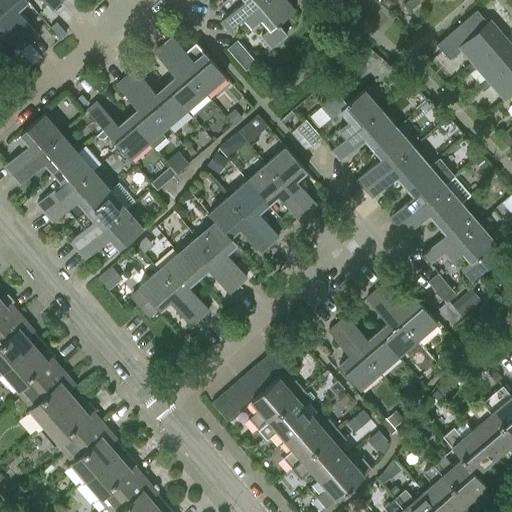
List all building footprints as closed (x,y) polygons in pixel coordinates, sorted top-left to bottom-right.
[(0,0),(0,7),(28,41),(37,33),(16,9),(26,0),(0,0)] [(245,15),(262,0),(243,0),(221,19),(229,29),(245,15)] [(277,21),(294,6),(288,0),(262,0),(245,15),(253,24),(262,17),(270,27),(262,34),(271,45),(287,32),(277,21)] [(408,9),(418,0),(405,0),(403,2),(408,9)] [(28,41),(0,7),(0,28),(19,49),(29,41),(28,41)] [(489,18),(487,20),(476,8),(436,42),(449,57),(460,47),(471,59),(502,33),(489,18)] [(60,26),(54,32),(59,38),(66,32),(60,26)] [(486,77),(511,54),(511,44),(502,33),(471,59),(463,65),(468,71),(475,64),(486,77)] [(195,40),(184,49),(172,35),(163,43),(205,91),(224,74),(195,40)] [(246,67),(255,59),(238,38),(228,46),(246,67)] [(185,107),(205,91),(163,43),(154,51),(175,75),(165,83),(185,107)] [(511,89),(511,54),(486,77),(479,83),(483,88),(490,81),(504,97),(511,90),(511,89)] [(165,83),(156,91),(135,67),(125,75),(167,123),(185,107),(165,83)] [(160,129),(167,123),(125,75),(116,83),(137,107),(127,116),(147,140),(148,139),(156,148),(168,138),(160,129)] [(347,135),(380,107),(363,87),(346,102),(337,91),(321,105),(332,117),(341,110),(348,119),(340,126),(347,134),(347,135)] [(127,116),(117,124),(97,100),(87,108),(128,156),(147,140),(127,116)] [(426,100),(419,106),(423,111),(429,105),(426,100)] [(233,123),(241,116),(234,107),(225,115),(233,123)] [(372,146),(396,126),(380,107),(347,135),(347,134),(331,147),(340,158),(364,137),(372,146)] [(12,172),(60,131),(43,112),(20,132),(29,142),(5,163),(12,172)] [(314,148),(324,139),(305,118),(296,126),(314,148)] [(247,123),(238,130),(244,137),(252,131),(247,123)] [(364,186),(412,145),(396,126),(372,146),(381,156),(356,177),(364,186)] [(103,128),(96,134),(98,137),(103,137),(107,134),(103,128)] [(243,137),(237,130),(237,129),(230,135),(236,143),(243,137)] [(53,170),(76,150),(60,131),(12,172),(21,182),(45,161),(53,170)] [(511,138),(506,131),(500,136),(507,145),(511,141),(511,138)] [(429,164),(428,163),(427,162),(412,145),(364,186),(373,196),(397,175),(405,184),(429,164)] [(296,178),(305,170),(285,146),(266,162),(307,210),(316,202),(296,178)] [(45,210),(92,169),(76,150),(53,170),(61,180),(37,201),(45,210)] [(227,157),(220,153),(215,150),(206,167),(219,174),(227,157)] [(453,174),(452,173),(437,156),(428,163),(429,164),(405,184),(413,194),(389,215),(396,224),(445,183),(444,181),(453,174)] [(480,156),(475,160),(481,168),(487,163),(480,156)] [(171,164),(176,170),(183,164),(176,157),(170,162),(171,164)] [(298,218),(307,210),(266,162),(247,178),(268,203),(277,194),(298,218)] [(166,178),(176,170),(171,164),(162,173),(166,178)] [(76,217),(109,188),(92,169),(45,210),(54,220),(68,208),(76,217)] [(258,211),(268,203),(247,178),(228,195),(269,243),(279,235),(258,211)] [(437,222),(461,202),(445,183),(396,224),(405,234),(429,213),(437,222)] [(125,206),(133,199),(123,187),(114,194),(109,188),(76,217),(83,226),(69,238),(77,248),(125,207),(125,206)] [(511,192),(501,200),(511,212),(511,192)] [(260,251),(269,243),(228,195),(208,212),(214,220),(215,219),(229,236),(230,235),(239,227),(260,251)] [(444,249),(477,221),(461,202),(437,222),(445,232),(421,253),(430,263),(445,250),(444,249)] [(109,255),(142,226),(125,207),(77,248),(85,257),(100,245),(109,255)] [(230,235),(229,236),(215,219),(214,220),(195,236),(236,284),(246,275),(226,252),(237,242),(230,235)] [(471,280),(503,252),(477,221),(444,249),(445,250),(452,258),(461,250),(470,261),(461,268),(471,280)] [(228,291),(236,284),(195,236),(176,252),(197,276),(207,267),(228,291)] [(140,240),(136,244),(141,250),(145,246),(140,240)] [(188,284),(197,276),(176,252),(158,268),(199,316),(208,308),(188,284)] [(111,266),(98,275),(98,276),(108,289),(109,289),(121,279),(111,266)] [(190,324),(199,316),(158,268),(138,285),(140,287),(130,295),(148,315),(157,307),(159,309),(170,300),(190,324)] [(447,300),(455,293),(437,272),(427,281),(444,301),(437,307),(452,325),(461,317),(447,300)] [(404,285),(394,294),(383,281),(374,289),(416,337),(435,320),(404,285)] [(452,303),(462,315),(480,300),(470,288),(452,303)] [(397,353),(416,337),(374,289),(365,297),(386,321),(376,329),(397,353)] [(4,294),(0,297),(0,327),(19,311),(4,294)] [(26,335),(33,328),(19,311),(0,327),(0,372),(33,343),(26,335)] [(376,329),(366,338),(345,314),(337,322),(378,370),(397,353),(376,329)] [(359,386),(378,370),(337,322),(327,330),(349,354),(338,363),(359,386)] [(45,349),(41,353),(33,343),(0,372),(0,375),(13,391),(15,389),(23,397),(60,365),(45,349)] [(280,373),(290,364),(274,346),(264,355),(280,373)] [(277,375),(280,373),(264,355),(256,362),(272,380),(277,375)] [(262,388),(272,380),(256,362),(247,370),(262,388)] [(67,388),(74,382),(60,365),(23,397),(30,405),(25,410),(40,427),(75,397),(67,388)] [(498,382),(503,378),(494,367),(489,372),(498,382)] [(253,396),(262,388),(247,370),(238,378),(253,396)] [(294,378),(286,385),(277,375),(272,380),(262,388),(253,396),(249,399),(257,409),(247,418),(255,428),(302,388),(294,378)] [(249,399),(253,396),(238,378),(228,386),(244,404),(249,399)] [(343,388),(336,380),(332,384),(331,390),(335,394),(343,388)] [(453,394),(443,381),(436,387),(447,399),(453,394)] [(511,395),(511,394),(502,384),(482,401),(511,435),(511,395)] [(235,412),(244,404),(228,386),(219,393),(235,412)] [(304,406),(312,399),(302,388),(255,428),(265,439),(276,430),(283,439),(311,415),(304,406)] [(443,395),(437,388),(433,392),(439,398),(443,395)] [(226,419),(235,412),(219,393),(211,401),(226,419)] [(87,402),(82,406),(75,397),(40,427),(55,444),(57,443),(65,452),(102,420),(87,402)] [(511,454),(511,435),(482,401),(472,410),(481,420),(472,427),(496,456),(506,447),(511,454)] [(370,419),(361,409),(346,422),(355,432),(370,419)] [(387,418),(394,426),(403,418),(396,410),(387,418)] [(418,426),(425,426),(430,422),(422,414),(414,421),(418,426)] [(328,418),(320,425),(311,415),(283,439),(292,448),(281,457),(289,467),(336,427),(328,418)] [(108,443),(116,436),(102,420),(65,452),(72,461),(67,465),(82,483),(117,453),(108,443)] [(472,427),(462,436),(453,426),(443,435),(461,457),(462,456),(475,472),(476,471),(483,479),(493,471),(487,464),(496,456),(472,427)] [(337,445),(345,438),(336,427),(289,467),(299,478),(309,469),(317,478),(345,454),(337,445)] [(386,439),(378,429),(368,437),(376,447),(386,439)] [(128,457),(124,461),(117,453),(82,483),(96,498),(98,497),(106,506),(142,474),(128,457)] [(361,456),(353,463),(345,454),(317,478),(325,487),(315,496),(324,506),(370,466),(361,456)] [(462,456),(461,457),(453,464),(445,454),(434,463),(473,509),(483,500),(476,492),(487,483),(483,479),(476,471),(475,472),(462,456)] [(458,511),(469,511),(473,509),(434,463),(424,472),(432,482),(423,490),(442,511),(453,511),(456,509),(458,511)] [(382,482),(389,476),(383,470),(377,476),(382,482)] [(149,498),(157,491),(142,474),(106,506),(111,511),(149,511),(156,506),(149,498)] [(442,511),(423,490),(413,498),(405,488),(395,497),(407,511),(442,511)] [(18,504),(27,496),(21,489),(12,497),(18,504)] [(407,511),(395,497),(384,506),(389,511),(407,511)]
